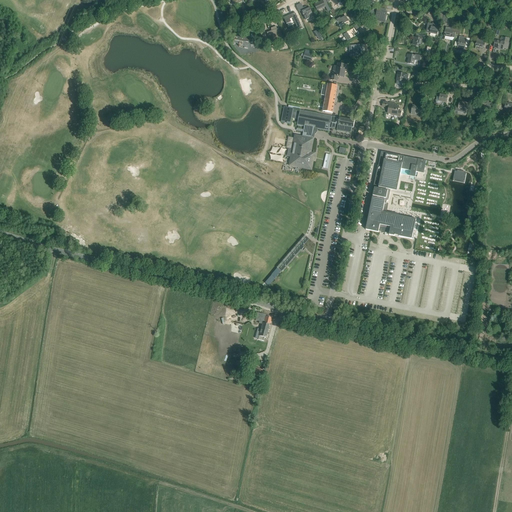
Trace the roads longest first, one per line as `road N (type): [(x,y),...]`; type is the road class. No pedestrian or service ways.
road 1 (unclassified): [(0,232),(326,320)]
road 2 (unclassified): [(511,361),(326,320)]
road 3 (track): [(0,79),(86,19),(131,0)]
